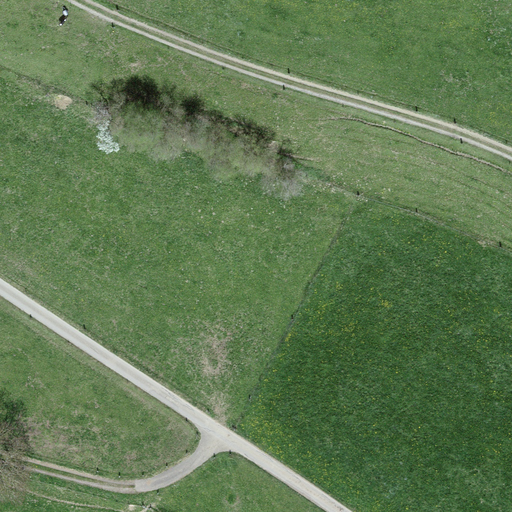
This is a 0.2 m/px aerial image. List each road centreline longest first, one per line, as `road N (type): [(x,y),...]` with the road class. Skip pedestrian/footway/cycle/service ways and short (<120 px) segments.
road 1 (track): [(511,153),(311,90),(79,0)]
road 2 (unclassified): [(0,283),(340,511)]
road 3 (track): [(219,431),(198,457),(142,485),(0,457)]
